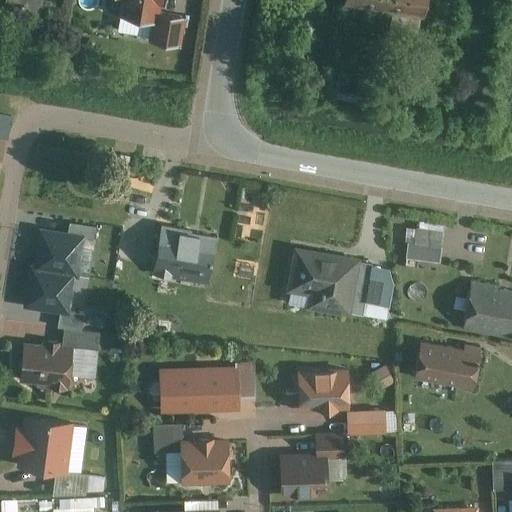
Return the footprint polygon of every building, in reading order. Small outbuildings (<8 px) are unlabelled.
[(6,0),(6,3),(23,5),(23,11),(43,14),(45,0),(6,0)] [(158,15),(160,0),(123,0),(121,18),(156,23),(158,15)] [(387,0),(347,0),(347,5),(386,12),(387,0)] [(428,0),(387,0),(386,12),(425,19),(428,0)] [(186,20),(158,15),(156,23),(153,43),(181,47),(186,20)] [(416,221),(413,244),(438,246),(441,224),(416,221)] [(85,234),(39,227),(33,269),(76,275),(80,275),(85,234)] [(216,238),(164,229),(155,275),(208,284),(216,238)] [(363,260),(295,248),(286,292),(311,296),(309,308),(353,316),(363,260)] [(396,265),(373,262),(369,297),(392,300),(396,265)] [(70,314),(76,275),(33,269),(30,268),(24,307),(70,314)] [(511,290),(474,283),(464,328),(511,337),(511,290)] [(100,331),(63,327),(61,345),(98,349),(100,331)] [(74,349),(25,344),(20,385),(69,391),(74,349)] [(463,352),(422,344),(415,377),(477,389),(485,349),(465,345),(463,352)] [(384,366),(370,373),(377,388),(392,381),(384,366)] [(238,368),(161,370),(162,414),(239,413),(238,368)] [(349,372),(301,372),(301,409),(349,409),(349,372)] [(384,409),(349,409),(349,433),(384,433),(384,409)] [(66,471),(73,424),(22,416),(15,464),(55,470),(66,471)] [(177,423),(153,424),(153,452),(178,452),(177,423)] [(342,432),(316,432),(316,457),(328,457),(343,456),(342,432)] [(229,442),(183,442),(184,485),(230,485),(229,442)] [(316,457),(283,458),(284,499),(329,498),(328,457),(316,457)] [(511,459),(492,460),(492,488),(511,487),(511,459)] [(66,471),(55,470),(50,496),(85,494),(87,475),(66,471)] [(92,509),(92,511),(105,511),(106,497),(67,500),(68,510),(92,509)]
